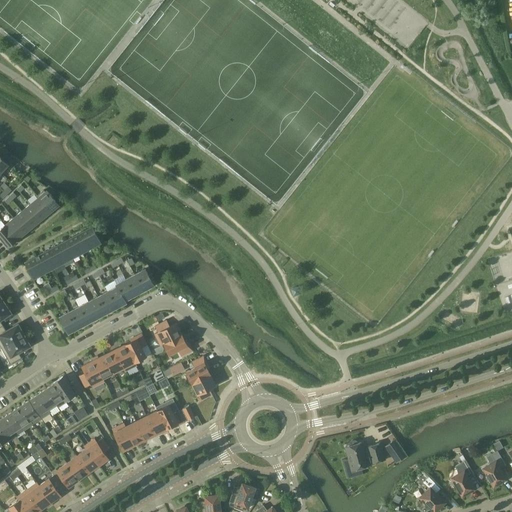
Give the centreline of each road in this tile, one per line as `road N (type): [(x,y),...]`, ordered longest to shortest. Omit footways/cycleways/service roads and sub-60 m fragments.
road 1 (tertiary): [(511,345),(323,403),(281,405)]
road 2 (tertiary): [(290,433),(511,368)]
road 3 (residential): [(236,363),(164,302),(52,354)]
